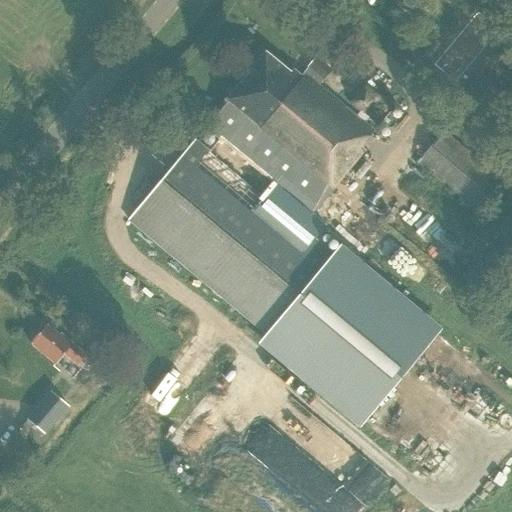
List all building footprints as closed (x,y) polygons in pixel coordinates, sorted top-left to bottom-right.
[(289,72),(264,51),(224,100),(219,108),(220,109),(205,128),(219,139),(208,152),(195,140),(128,220),(263,336),(256,344),(359,429),(441,329),(340,245),(332,255),(261,195),(271,182),(310,216),(366,151),(361,147),(374,132),(363,123),(367,119),(376,126),(391,108),(365,85),(349,104),(359,112),(355,117),(318,85),(330,70),(315,58),(300,76),(292,69),(289,72)] [(458,70),(446,60),(441,65),(454,76),(458,70)] [(492,96),(478,84),(458,108),(473,120),(492,96)] [(390,140),(400,137),(395,121),(385,124),(390,140)] [(479,213),(504,183),(442,132),(417,163),(479,213)] [(421,183),(403,199),(465,264),(482,247),(421,183)] [(91,360),(60,333),(58,335),(46,325),(30,343),(55,364),(63,354),(82,370),(91,360)] [(241,357),(172,440),(196,459),(264,377),(241,357)] [(154,438),(194,377),(172,363),(133,424),(154,438)] [(69,406),(49,390),(25,419),(26,420),(19,429),(36,443),(43,434),(45,435),(69,406)] [(249,450),(259,459),(256,462),(276,478),(323,418),(293,395),(249,450)] [(427,456),(443,439),(425,423),(409,441),(427,456)] [(245,511),(261,511),(264,510),(257,500),(244,509),(245,511)]
